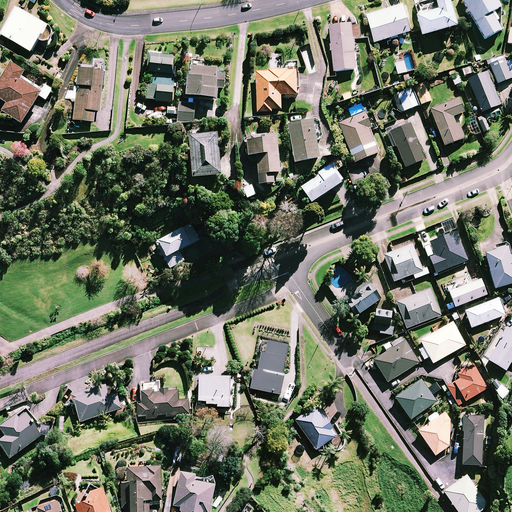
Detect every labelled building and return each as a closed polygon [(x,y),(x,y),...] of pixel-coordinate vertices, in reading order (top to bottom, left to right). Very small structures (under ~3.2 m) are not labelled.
[(454,26),(446,0),(421,0),(413,2),(417,15),(414,15),(420,35),(454,26)] [(482,0),(479,2),(478,0),(461,0),(483,39),(500,30),(491,12),(500,7),(496,0),(482,0)] [(48,22),(17,5),(1,33),(32,50),(39,37),(40,38),(42,38),(43,39),(45,39),(46,38),(48,38),(49,37),(50,36),(51,35),(52,34),(52,32),(53,31),(53,29),(52,28),(52,26),(51,25),(50,24),(49,23),(48,22)] [(407,32),(399,5),(365,16),(373,43),(407,32)] [(348,27),(348,24),(327,27),(333,72),(354,69),(350,40),(360,38),(358,25),(348,27)] [(172,56),(147,54),(145,73),(152,73),(151,84),(146,84),(145,100),(170,102),(173,67),(171,66),(172,56)] [(281,70),(281,54),(270,54),(271,71),(255,72),(256,113),(269,112),(269,110),(283,110),(283,98),(294,98),(294,88),(297,88),(296,64),(287,64),(287,69),(281,70)] [(505,62),(502,56),(488,62),(496,84),(511,77),(511,60),(511,59),(505,62)] [(215,73),(215,68),(203,67),(203,60),(190,59),(189,75),(185,75),(183,95),(213,98),(214,88),(222,89),(223,74),(215,73)] [(26,69),(12,60),(0,79),(0,96),(8,101),(3,109),(23,121),(40,94),(46,99),(53,88),(45,83),(42,89),(22,75),(26,69)] [(105,68),(81,65),(77,91),(67,90),(66,98),(76,99),(74,118),(95,121),(96,110),(100,110),(105,68)] [(499,104),(486,71),(466,79),(480,112),(499,104)] [(430,101),(424,83),(414,86),(420,104),(430,101)] [(418,105),(411,87),(393,94),(399,112),(418,105)] [(463,112),(457,98),(429,109),(443,146),(463,138),(455,115),(463,112)] [(193,104),(177,103),(177,122),(193,123),(193,104)] [(369,128),(363,113),(338,122),(353,162),(377,153),(367,128),(369,128)] [(317,158),(310,120),(287,124),(293,162),(317,158)] [(423,159),(408,121),(389,129),(404,167),(423,159)] [(218,175),(216,133),(188,134),(190,176),(218,175)] [(278,172),(275,135),(245,137),(247,155),(254,155),(256,184),(272,183),(271,173),(278,172)] [(341,181),(330,164),(317,173),(318,175),(299,187),(309,202),(341,181)] [(198,239),(189,223),(155,241),(169,268),(183,261),(178,250),(198,239)] [(467,261),(455,231),(430,240),(435,254),(428,257),(435,273),(467,261)] [(421,269),(411,244),(383,255),(393,281),(412,274),(414,279),(428,273),(426,268),(421,269)] [(511,282),(511,262),(507,245),(482,253),(493,289),(511,282)] [(378,299),(366,281),(341,298),(347,307),(350,305),(356,314),(378,299)] [(440,315),(430,288),(395,302),(406,328),(440,315)] [(503,315),(496,298),(462,310),(468,328),(503,315)] [(378,333),(391,335),(392,327),(388,326),(390,311),(373,309),(371,330),(378,331),(378,333)] [(464,345),(452,322),(419,340),(432,363),(464,345)] [(511,330),(504,326),(493,345),(495,346),(487,360),(504,371),(511,360),(511,330)] [(418,362),(404,340),(402,341),(399,336),(382,346),(385,351),(373,359),(386,382),(418,362)] [(290,342),(264,337),(258,368),(255,367),(251,387),(281,392),(290,342)] [(486,388),(471,363),(455,373),(458,378),(446,386),(457,405),(486,388)] [(201,372),(200,399),(207,399),(207,401),(218,402),(218,404),(231,405),(231,386),(239,386),(240,376),(232,376),(232,373),(201,372)] [(409,419),(435,402),(431,396),(440,390),(435,383),(426,389),(420,379),(394,397),(409,419)] [(178,399),(177,387),(160,389),(159,381),(139,383),(141,402),(138,402),(139,419),(157,417),(156,415),(166,414),(166,416),(189,414),(187,398),(178,399)] [(109,396),(105,384),(71,394),(80,421),(121,408),(117,394),(109,396)] [(507,392),(500,385),(494,391),(501,398),(507,392)] [(317,448),(337,433),(332,426),(334,424),(318,402),(296,418),(317,448)] [(449,418),(443,411),(437,416),(434,412),(426,418),(429,422),(417,430),(438,461),(448,454),(444,448),(448,445),(449,418)] [(25,413),(19,417),(16,413),(0,425),(0,428),(5,435),(0,438),(0,444),(10,458),(41,435),(25,413)] [(460,464),(480,465),(481,445),(490,445),(491,438),(481,437),(482,416),(462,415),(460,464)] [(162,500),(161,466),(126,467),(127,481),(120,481),(121,507),(126,507),(125,511),(149,511),(149,501),(162,500)] [(209,511),(214,482),(215,478),(203,476),(202,480),(194,478),(195,474),(179,471),(174,505),(180,506),(179,511),(209,511)] [(475,511),(487,504),(467,474),(446,488),(461,511),(475,511)] [(109,511),(102,487),(73,497),(77,511),(109,511)] [(65,511),(61,497),(37,505),(38,509),(31,511),(65,511)]
